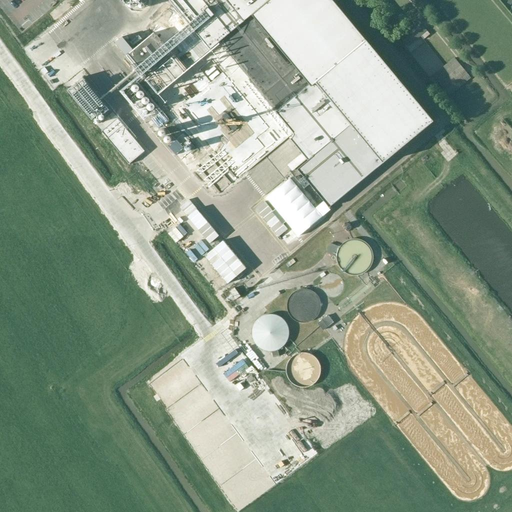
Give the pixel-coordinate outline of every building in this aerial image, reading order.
[(65,0),(64,0),(49,14),(55,22),(72,7),(65,0)] [(168,0),(210,50),(218,43),(313,157),(297,170),(329,208),(433,121),(332,0),(168,0)] [(418,20),(415,23),(412,20),(406,24),(409,28),(399,36),(408,47),(421,37),(424,40),(430,34),(427,31),(418,20)] [(154,33),(127,56),(145,79),(140,83),(171,122),(187,109),(221,150),(261,115),(234,84),(225,91),(187,44),(173,55),(154,33)] [(128,54),(133,50),(122,37),(115,43),(126,56),(128,54)] [(450,96),(471,78),(454,58),(432,76),(450,96)] [(83,77),(68,90),(92,120),(108,107),(83,77)] [(152,121),(156,117),(151,112),(147,116),(152,121)] [(108,138),(107,138),(129,164),(130,164),(145,151),(123,125),(108,138)] [(343,243),(340,247),(339,248),(338,250),(337,251),(337,253),(337,255),(336,256),(336,257),(337,260),(338,264),(342,269),(346,272),(352,274),(358,275),(363,273),(368,270),(371,266),(373,260),(373,255),(372,250),(369,245),(365,241),(359,239),(354,238),(348,240),(343,243)] [(331,244),(328,253),(336,257),(336,256),(337,255),(337,253),(337,251),(338,250),(339,248),(340,247),(331,244)] [(241,296),(235,288),(229,292),(235,300),(241,296)] [(320,307),(320,304),(320,301),(319,298),(317,295),(315,293),(313,291),(310,289),(307,289),(304,288),(301,288),(298,289),(295,291),(292,293),(290,295),(289,298),(287,301),(287,304),(287,307),(288,310),(289,313),(291,315),(293,318),(296,319),(299,321),(302,321),(305,321),(308,321),(311,320),(314,318),(316,316),(318,313),(319,310),(320,307)] [(253,332),(253,333),(253,335),(253,336),(253,338),(254,339),(255,341),(255,342),(256,343),(257,345),(258,346),(260,347),(261,348),(262,348),(264,349),(265,350),(267,350),(268,350),(270,350),(271,350),(272,350),(273,350),(274,350),(276,350),(278,349),(279,348),(280,348),(282,347),(283,346),(284,345),(285,343),(286,342),(287,341),(287,339),(288,338),(288,336),(289,335),(289,333),(289,332),(289,330),(288,329),(288,327),(287,326),(287,324),(286,323),(285,322),(284,320),(283,319),(282,318),(281,317),(279,317),(278,316),(276,315),(275,315),(273,315),(272,314),(270,314),(269,315),(267,315),(266,315),(264,316),(263,316),(261,317),(260,318),(259,319),(258,320),(257,321),(256,323),(255,324),(254,325),(254,327),(253,328),(253,330),(253,332)] [(323,330),(334,322),(328,315),(318,323),(323,330)] [(320,374),(321,371),(321,368),(320,365),(319,362),(318,360),(316,358),(313,356),(311,354),(308,353),(305,353),(302,353),(299,353),(297,354),(294,355),(292,357),(290,359),(288,362),(287,365),(286,367),(286,370),(286,373),(287,376),(288,379),(290,381),(292,383),(295,385),(297,386),(300,387),(303,387),(306,387),(309,386),(312,385),(314,384),(316,382),(318,379),(319,377),(320,374)]
